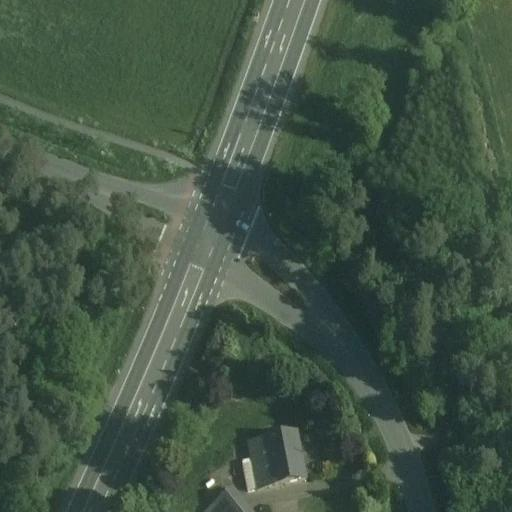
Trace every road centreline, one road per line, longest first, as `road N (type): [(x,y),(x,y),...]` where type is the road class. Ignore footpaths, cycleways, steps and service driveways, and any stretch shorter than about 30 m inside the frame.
road 1 (tertiary): [(207,240),(261,270),(329,331),(393,431),(420,511)]
road 2 (secondary): [(207,240),(92,511)]
road 3 (secondary): [(299,0),(207,240)]
road 4 (tertiary): [(207,240),(0,150)]
